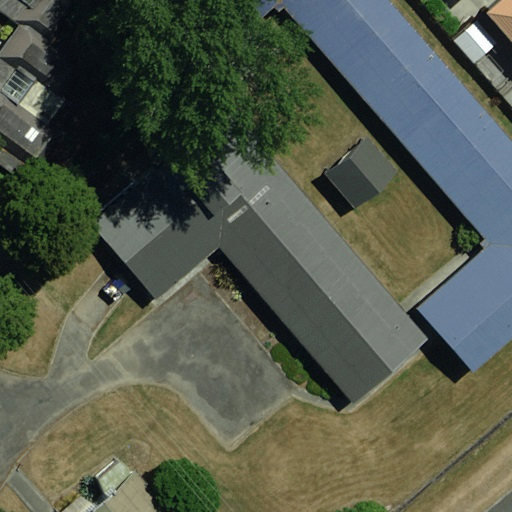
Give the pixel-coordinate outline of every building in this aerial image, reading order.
[(0,0),(0,7),(22,22),(55,47),(87,0),(0,0)] [(511,337),(511,140),(391,0),(154,0),(208,63),(282,1),(492,241),(415,308),(473,371),(511,337)] [(511,0),(501,0),(487,13),(511,41),(511,0)] [(0,167),(30,190),(70,137),(51,123),(89,73),(55,47),(22,22),(0,50),(0,167)] [(227,101),(88,218),(156,299),(219,246),(353,403),(428,339),(227,101)] [(366,142),(326,177),(355,210),(395,175),(366,142)] [(168,511),(124,459),(61,511),(168,511)]
